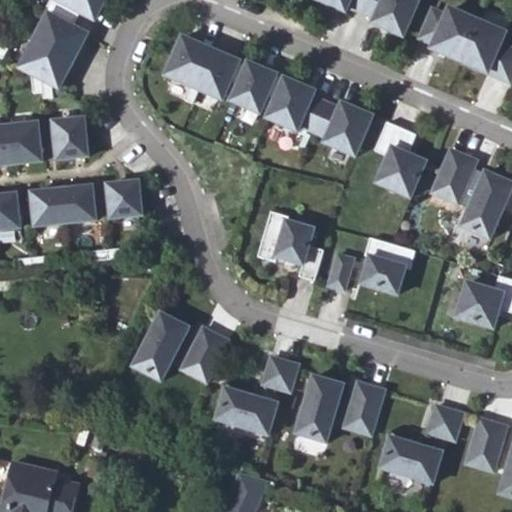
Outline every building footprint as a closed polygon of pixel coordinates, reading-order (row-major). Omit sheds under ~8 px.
[(16,0),(12,8),(21,12),(27,1),(24,0),(16,0)] [(57,0),(56,0),(52,0),(46,13),(49,15),(74,27),(81,14),(94,21),(105,0),(57,0)] [(315,0),(346,14),(349,8),(375,20),(373,25),(404,38),(420,0),(315,0)] [(460,63),(478,21),(476,23),(448,11),(446,16),(433,10),(420,40),(434,45),(432,50),(460,63)] [(37,44),(23,71),(32,76),(53,87),(60,90),(75,62),(73,61),(87,34),(74,27),(49,15),(35,42),(37,44)] [(506,34),(478,21),(460,63),(462,60),(490,73),(506,34)] [(239,86),(247,67),(240,64),(241,62),(184,37),(167,76),(191,87),(185,101),(194,104),(200,91),(224,101),(232,83),(239,86)] [(3,45),(0,49),(0,57),(4,60),(11,49),(3,45)] [(511,79),(511,50),(508,48),(495,78),(510,84),(511,79)] [(277,78),(278,76),(249,63),(247,67),(239,86),(232,102),(261,115),(269,96),(276,99),(284,81),(277,78)] [(54,99),(53,87),(32,76),(34,94),(44,94),(45,100),(54,99)] [(343,104),(340,109),(314,98),(316,92),(285,79),(268,119),(299,133),(301,127),(328,139),(325,144),(356,158),(374,117),(343,104)] [(87,119),(55,122),(59,160),(91,157),(87,119)] [(417,136),(387,123),(375,151),(389,157),(377,184),(411,198),(427,163),(409,155),(417,136)] [(0,166),(44,162),(40,124),(0,127),(0,166)] [(477,162),(451,151),(440,176),(466,187),(477,162)] [(491,240),(511,191),(511,183),(486,173),(462,228),(491,240)] [(466,187),(440,176),(433,194),(458,205),(466,187)] [(109,185),(113,219),(144,216),(140,182),(109,185)] [(34,193),(37,228),(98,221),(94,187),(34,193)] [(0,196),(0,231),(22,229),(19,195),(0,196)] [(290,217),(272,212),(258,257),(276,262),(278,258),(303,265),(300,277),(315,282),(324,251),(310,247),(315,229),(288,221),(290,217)] [(416,252),(371,239),(366,256),(370,258),(362,285),(398,295),(406,268),(411,270),(416,252)] [(95,263),(125,260),(124,250),(94,254),(95,263)] [(339,255),(330,286),(345,290),(354,260),(339,255)] [(18,262),(19,271),(49,268),(48,259),(18,262)] [(495,291),(467,283),(456,318),(494,329),(500,310),(511,313),(511,280),(499,277),(495,291)] [(161,383),(189,330),(161,315),(133,368),(161,383)] [(215,368),(228,343),(203,330),(190,355),(215,368)] [(206,384),(215,368),(190,355),(182,372),(206,384)] [(299,365),(272,357),(264,384),(291,392),(299,365)] [(327,443),(344,385),(314,376),(297,434),(327,443)] [(226,389),(217,420),(269,435),(279,404),(246,394),(248,390),(224,383),(222,388),(226,389)] [(377,418),(385,391),(358,383),(350,410),(377,418)] [(463,414),(436,406),(428,433),(455,441),(463,414)] [(372,436),(377,418),(350,410),(345,428),(372,436)] [(507,427),(480,419),(472,446),(499,454),(507,427)] [(434,484),(443,453),(411,443),(412,438),(388,431),(387,437),(390,438),(381,468),(434,484)] [(499,454),(472,446),(467,464),(494,472),(499,454)] [(511,453),(500,494),(511,497),(511,453)] [(3,511),(74,511),(83,485),(61,478),(63,472),(21,460),(3,511)] [(224,511),(242,511),(240,511),(247,493),(263,500),(268,488),(238,476),(223,511),(224,511)] [(219,484),(203,478),(196,493),(212,500),(219,484)] [(240,511),(242,511),(257,511),(263,500),(247,493),(240,511)]
